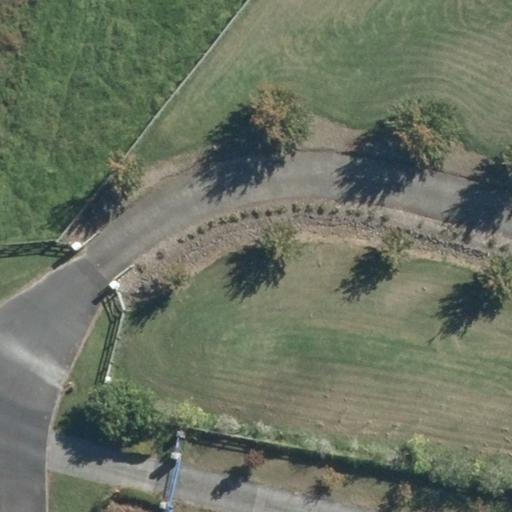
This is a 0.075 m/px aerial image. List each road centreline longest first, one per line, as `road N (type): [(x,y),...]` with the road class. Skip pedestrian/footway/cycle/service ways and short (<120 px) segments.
road 1 (unknown): [(0,416),(483,511)]
road 2 (residential): [(0,388),(78,284)]
